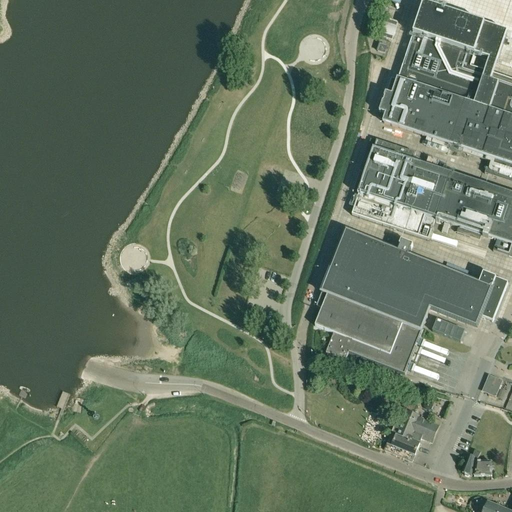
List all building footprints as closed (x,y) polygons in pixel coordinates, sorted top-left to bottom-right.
[(420,13),(413,36),(475,57),(494,63),(502,39),(420,13)] [(379,29),(394,34),(396,29),(381,23),(379,29)] [(382,32),(380,37),(392,41),(393,36),(382,32)] [(391,79),(379,116),(385,118),(383,124),(444,145),(443,148),(451,150),(452,147),(490,160),(485,175),(511,184),(511,80),(472,67),(475,57),(413,36),(397,82),(391,79)] [(377,52),(384,55),(387,48),(379,45),(377,52)] [(358,195),(351,217),(389,229),(428,242),(435,221),(458,229),(457,234),(480,242),(482,237),(496,242),(493,253),(509,258),(511,248),(511,197),(451,178),(443,175),(412,165),(415,154),(377,141),(371,139),(366,152),(353,194),(358,195)] [(349,354),(404,376),(406,371),(410,372),(413,365),(408,364),(409,362),(414,364),(416,357),(412,355),(412,354),(417,356),(419,349),(415,347),(420,348),(422,342),(418,340),(429,311),(476,330),(480,319),(484,321),(484,320),(491,323),(492,324),(508,285),(485,276),(481,287),(408,258),(410,252),(411,253),(413,248),(401,243),(399,248),(400,249),(398,254),(346,233),(317,308),(322,310),(315,328),(334,335),(326,355),(345,362),(349,354)] [(460,343),(464,333),(437,322),(433,332),(460,343)] [(425,348),(450,357),(453,351),(427,342),(425,348)] [(448,368),(451,361),(425,350),(422,357),(448,368)] [(414,374),(441,382),(444,375),(417,366),(414,374)] [(493,378),(488,384),(488,391),(486,395),(488,396),(496,399),(503,382),(495,379),(493,378)] [(384,452),(412,463),(421,440),(432,445),(439,428),(418,420),(419,418),(406,413),(400,428),(395,426),(384,452)] [(474,464),(476,464),(477,464),(481,454),(475,452),(472,458),(469,457),(461,474),(464,475),(465,477),(468,478),(469,477),(471,478),(474,464)] [(477,464),(476,464),(473,477),(491,477),(491,464),(477,464)]
